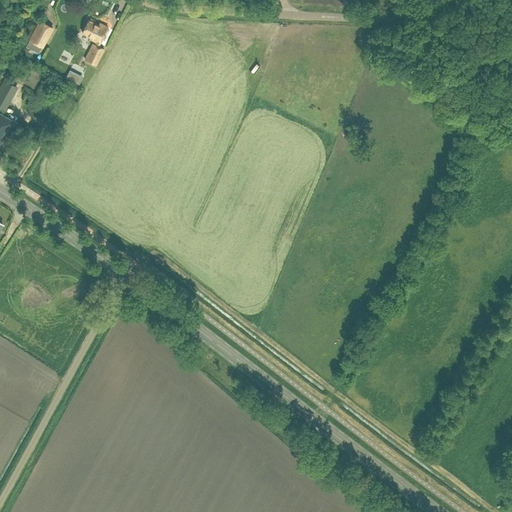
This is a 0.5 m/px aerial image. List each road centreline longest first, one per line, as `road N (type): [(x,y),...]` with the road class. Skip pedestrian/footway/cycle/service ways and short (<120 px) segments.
road 1 (secondary): [(438,511),(124,273)]
road 2 (unclassified): [(511,65),(408,20),(140,0)]
road 3 (unclassified): [(0,501),(124,273)]
road 4 (secondary): [(124,273),(0,190)]
